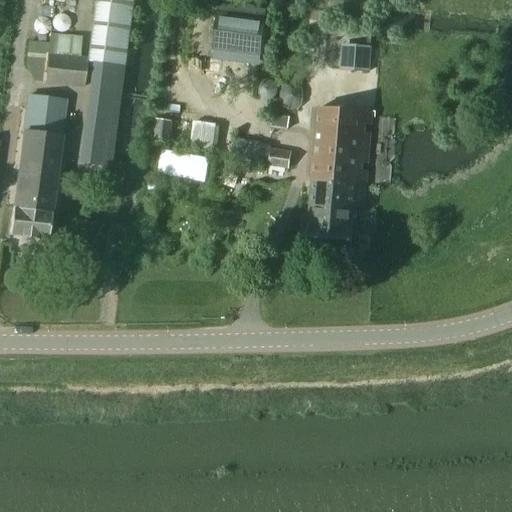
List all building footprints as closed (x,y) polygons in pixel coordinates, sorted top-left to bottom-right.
[(97,63),(83,164),(110,167),(123,66),(131,0),(94,0),(87,61),(92,62),(97,63)] [(263,21),(217,15),(213,49),(259,55),(263,21)] [(26,42),(24,63),(35,83),(45,84),(83,88),(85,59),(79,58),(81,36),(49,34),(48,46),(26,42)] [(349,47),(347,72),(368,73),(370,48),(349,47)] [(283,86),(279,92),(279,102),(282,107),(288,111),(295,112),(301,106),(302,100),(302,95),(301,88),(297,84),(291,84),(285,84),(283,86)] [(12,209),(9,235),(48,240),(51,215),(61,137),(65,101),(27,96),(12,209)] [(318,109),(315,144),(350,146),(352,111),(318,109)] [(315,144),(312,180),(364,185),(369,117),(374,118),(374,113),(352,111),(350,146),(315,144)] [(286,130),(288,118),(272,116),(271,128),(286,130)] [(154,120),(152,138),(170,140),(172,122),(154,120)] [(212,146),(215,125),(193,122),(190,143),(212,146)] [(233,139),(230,159),(256,163),(267,165),(288,168),(290,154),(269,151),(257,142),(233,139)] [(309,226),(307,253),(349,256),(352,229),(353,209),(362,210),(364,185),(312,180),(309,226)]
